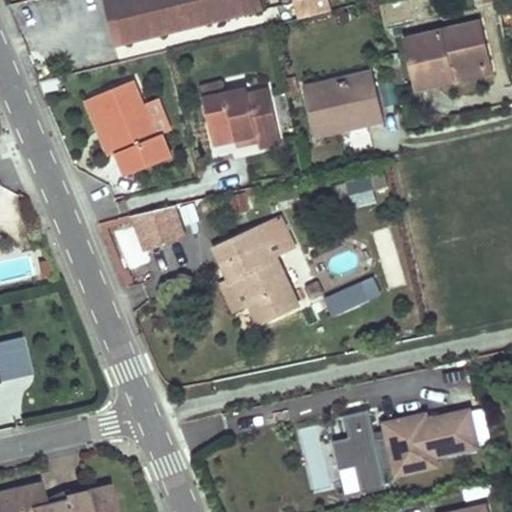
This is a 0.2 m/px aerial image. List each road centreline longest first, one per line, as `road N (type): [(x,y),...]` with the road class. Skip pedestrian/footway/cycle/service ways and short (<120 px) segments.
road 1 (residential): [(511,335),(144,416)]
road 2 (residential): [(144,416),(38,158)]
road 3 (residential): [(144,416),(0,449)]
